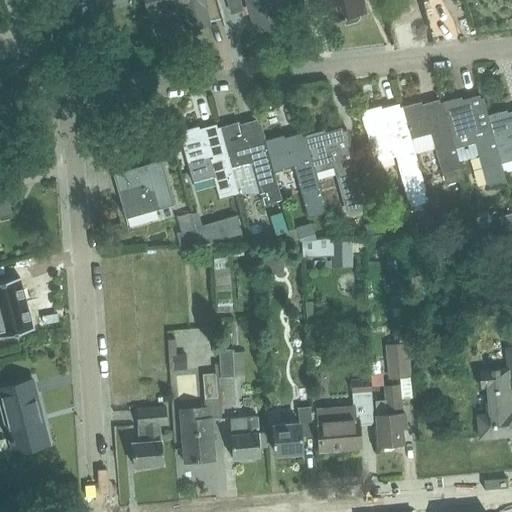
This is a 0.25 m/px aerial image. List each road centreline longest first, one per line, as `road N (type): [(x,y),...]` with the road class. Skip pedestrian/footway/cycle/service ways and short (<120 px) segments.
road 1 (residential): [(64,102),(511,48)]
road 2 (residential): [(97,511),(80,194),(64,102)]
road 3 (residential): [(263,511),(511,489)]
